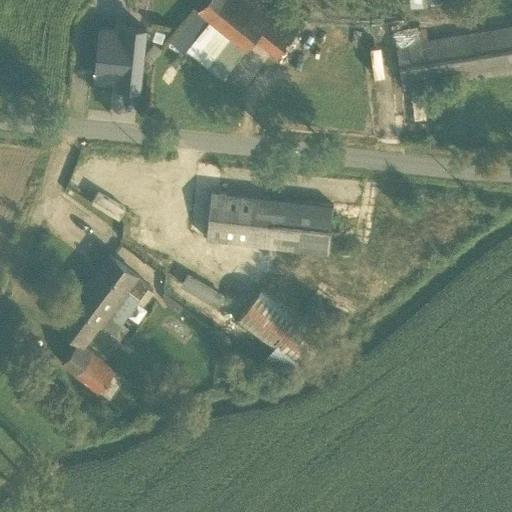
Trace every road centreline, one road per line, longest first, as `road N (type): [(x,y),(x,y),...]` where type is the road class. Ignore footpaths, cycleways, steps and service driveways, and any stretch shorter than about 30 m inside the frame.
road 1 (unclassified): [(511,170),(0,121)]
road 2 (track): [(68,128),(0,327)]
